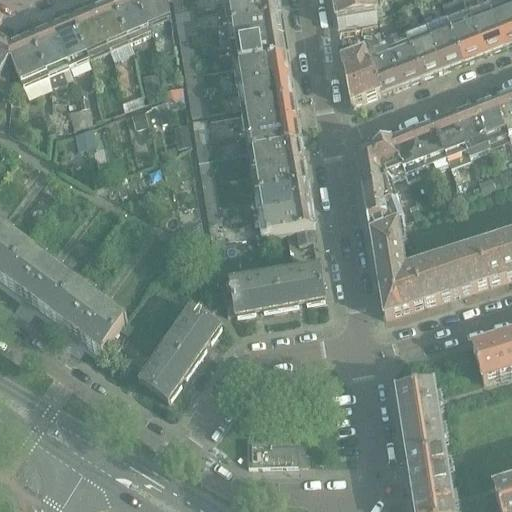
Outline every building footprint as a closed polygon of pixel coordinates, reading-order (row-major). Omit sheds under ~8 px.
[(133,0),(126,0),(113,6),(131,48),(151,40),(149,34),(146,29),(133,0)] [(133,0),(149,34),(172,25),(167,0),(133,0)] [(215,0),(216,5),(224,4),(225,10),(278,2),(277,0),(215,0)] [(333,0),(338,29),(378,22),(374,0),(333,0)] [(484,59),(468,17),(461,0),(451,0),(454,5),(442,10),(448,25),(464,67),(484,59)] [(504,51),(488,10),(476,14),(470,0),(461,0),(468,17),(484,59),(504,51)] [(511,8),(509,1),(508,0),(484,0),(488,10),(504,51),(511,48),(511,8)] [(228,31),(281,23),(278,2),(225,10),(228,31)] [(92,15),(110,57),(114,67),(135,58),(131,48),(113,6),(92,15)] [(178,16),(185,74),(196,72),(192,38),(199,37),(196,13),(178,16)] [(92,15),(72,24),(90,66),(110,57),(92,15)] [(228,31),(232,52),(284,43),(281,23),(228,31)] [(69,75),(90,66),(72,24),(51,33),(69,75)] [(427,33),(443,75),(464,67),(448,25),(427,33)] [(51,33),(31,41),(50,83),(69,75),(51,33)] [(427,33),(406,41),(422,83),(443,75),(427,33)] [(13,49),(0,41),(0,92),(8,97),(11,62),(12,60),(13,49)] [(31,41),(13,49),(12,60),(11,62),(25,94),(50,83),(31,41)] [(386,49),(402,91),(422,83),(406,41),(386,49)] [(235,72),(288,64),(284,43),(232,52),(235,72)] [(386,49),(365,57),(381,99),(402,91),(386,49)] [(351,110),(381,99),(365,57),(344,65),(351,110)] [(235,72),(238,93),(291,84),(288,64),(235,72)] [(294,104),(291,84),(238,93),(241,113),(294,104)] [(511,99),(495,106),(511,147),(511,145),(511,99)] [(495,106),(474,114),(490,155),(511,147),(495,106)] [(245,138),(298,129),(295,108),(242,117),(245,138)] [(453,122),(469,163),(490,155),(474,114),(453,122)] [(453,122),(433,130),(449,170),(469,163),(453,122)] [(249,159),(302,150),(298,129),(245,138),(249,159)] [(413,138),(429,178),(449,170),(433,130),(413,138)] [(413,138),(392,146),(405,179),(408,187),(429,178),(413,138)] [(405,179),(392,146),(358,159),(372,240),(404,228),(396,207),(399,205),(391,185),(405,179)] [(252,179),(305,171),(302,150),(249,159),(252,179)] [(256,201),(308,192),(305,171),(252,179),(256,201)] [(256,201),(259,223),(312,214),(308,192),(256,201)] [(317,248),(315,235),(312,214),(259,223),(263,244),(298,238),(300,251),(317,248)] [(28,254),(0,233),(0,284),(4,287),(28,254)] [(373,249),(385,324),(424,312),(412,276),(406,278),(400,239),(373,249)] [(511,243),(477,255),(489,291),(511,283),(511,243)] [(76,290),(28,254),(4,287),(52,323),(76,290)] [(477,255),(412,276),(424,312),(463,300),(489,291),(477,255)] [(321,272),(275,280),(280,315),(327,307),(326,305),(324,306),(319,274),(321,273),(321,272)] [(236,322),(280,315),(275,280),(230,288),(231,289),(221,290),(224,308),(235,306),(235,308),(234,308),(236,320),(237,319),(238,321),(236,321),(236,322)] [(122,352),(112,345),(126,327),(76,290),(52,323),(103,361),(104,359),(112,365),(122,352)] [(191,315),(165,351),(194,371),(222,332),(220,332),(219,333),(208,325),(214,316),(198,305),(191,315)] [(236,320),(234,308),(226,309),(228,321),(236,320)] [(511,379),(511,339),(472,352),(483,388),(511,379)] [(169,408),(194,371),(165,351),(141,386),(169,406),(168,407),(169,408)] [(397,398),(403,433),(408,466),(446,460),(441,427),(437,403),(435,392),(397,398)] [(252,448),(252,472),(298,471),(298,451),(268,452),(267,447),(252,448)] [(408,466),(413,500),(415,511),(454,511),(451,494),(446,460),(408,466)] [(511,511),(511,491),(495,497),(499,511),(511,511)]
